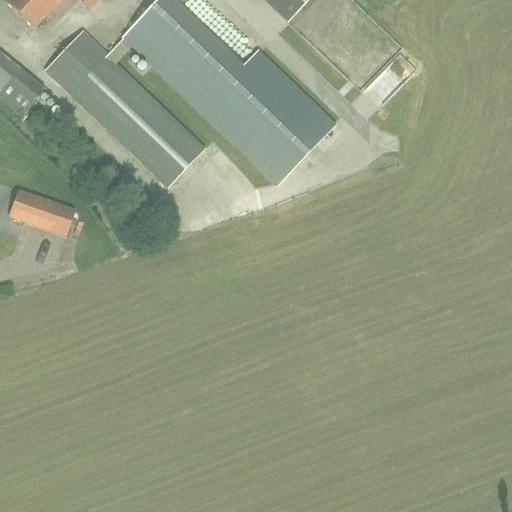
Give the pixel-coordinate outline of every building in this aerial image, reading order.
[(8,0),(5,4),(34,30),(61,0),(8,0)] [(76,0),(77,0),(88,11),(98,0),(76,0)] [(131,47),(201,114),(278,187),(332,130),(255,56),(242,69),(169,0),(160,0),(123,39),(124,40),(131,47)] [(262,0),(291,28),(318,0),(262,0)] [(208,20),(245,57),(253,49),(216,12),(208,20)] [(131,47),(124,40),(107,57),(83,34),(45,73),(168,190),(205,151),(115,64),(131,47)] [(0,101),(22,120),(43,95),(19,73),(0,56),(0,101)] [(30,173),(34,163),(0,148),(0,163),(5,166),(2,174),(19,181),(23,171),(30,173)] [(65,240),(75,213),(18,193),(9,220),(65,240)]
